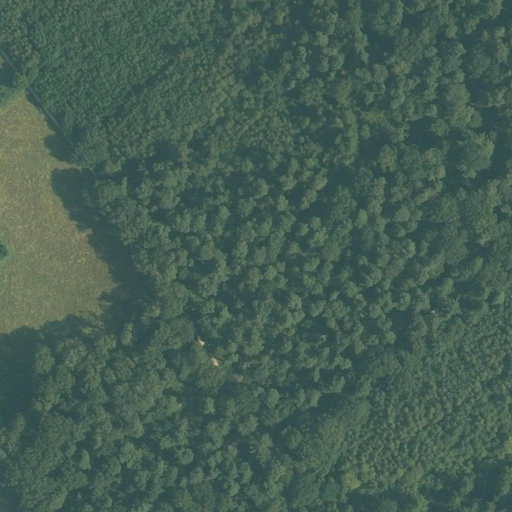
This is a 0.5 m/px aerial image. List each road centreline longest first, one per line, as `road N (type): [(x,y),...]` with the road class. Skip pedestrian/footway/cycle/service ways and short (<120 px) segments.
road 1 (track): [(271,459),(153,263),(0,46)]
road 2 (track): [(511,244),(381,349),(271,459)]
